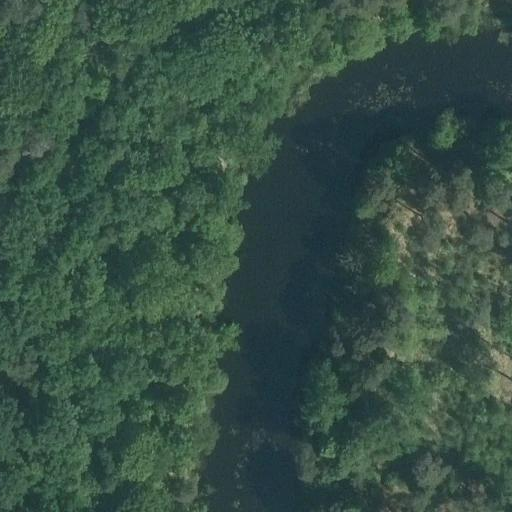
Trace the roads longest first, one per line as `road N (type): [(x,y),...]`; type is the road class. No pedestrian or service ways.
road 1 (track): [(68,112),(82,157),(83,215),(31,372),(29,511)]
road 2 (track): [(19,0),(68,112)]
